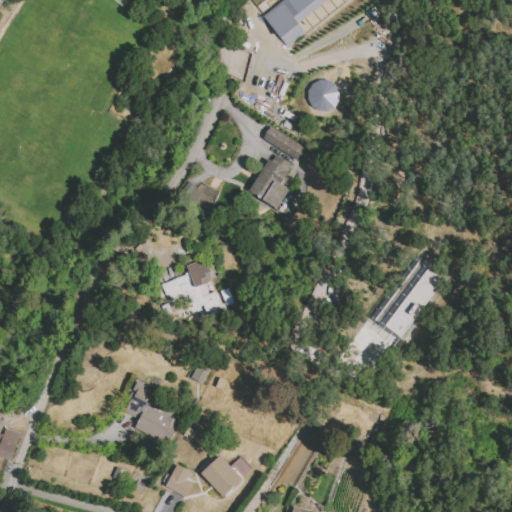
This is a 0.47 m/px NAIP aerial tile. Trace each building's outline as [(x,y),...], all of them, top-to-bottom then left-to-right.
[(281,0),(326,0),(297,23),(303,33),(285,47),(261,16),(281,0)] [(261,141),(298,159),(305,146),(268,127),(261,141)] [(247,195),(283,215),(294,194),(279,185),(290,164),(270,153),(247,195)] [(198,187),(184,182),(178,202),(210,212),(217,189),(198,183),(198,187)] [(416,258),(447,280),(398,340),(369,320),(416,258)] [(222,311),(215,291),(207,294),(204,284),(210,282),(203,259),(183,266),(187,275),(161,283),(167,302),(186,295),(195,320),(222,311)] [(225,305),(232,302),(226,288),(220,291),(225,305)] [(190,378),(201,384),(210,367),(198,361),(190,378)] [(121,411),(137,419),(133,428),(168,443),(178,421),(142,404),(151,385),(136,378),(121,411)] [(0,457),(10,460),(19,432),(4,428),(2,435),(0,434),(0,457)] [(218,455),(240,479),(221,497),(199,473),(218,455)] [(175,464),(190,472),(185,480),(191,484),(184,497),(162,486),(175,464)]
